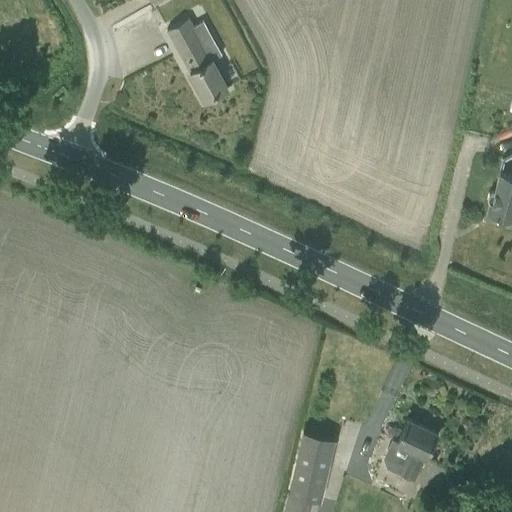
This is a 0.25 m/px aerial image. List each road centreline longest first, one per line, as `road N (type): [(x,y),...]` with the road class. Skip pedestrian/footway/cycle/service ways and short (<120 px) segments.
road 1 (tertiary): [(511,360),(75,159)]
road 2 (unclassified): [(75,159),(100,69),(97,44),(74,0)]
